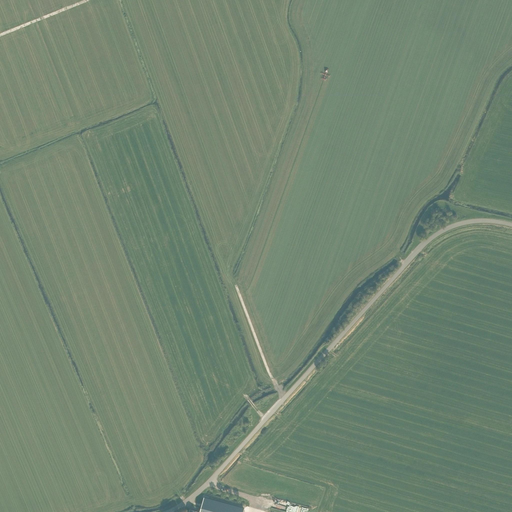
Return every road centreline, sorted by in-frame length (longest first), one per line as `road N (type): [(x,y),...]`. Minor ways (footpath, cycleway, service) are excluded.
road 1 (tertiary): [(167,511),(215,476),(432,235),(469,221),(511,225)]
road 2 (track): [(128,0),(225,264),(285,397)]
